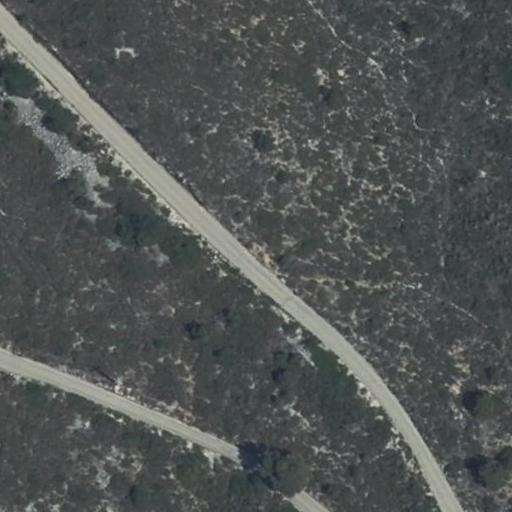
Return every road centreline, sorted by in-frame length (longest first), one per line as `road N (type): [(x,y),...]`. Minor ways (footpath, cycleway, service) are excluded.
road 1 (unclassified): [(467,511),(379,383),(150,170),(0,13)]
road 2 (unclassified): [(0,354),(143,409),(324,511)]
